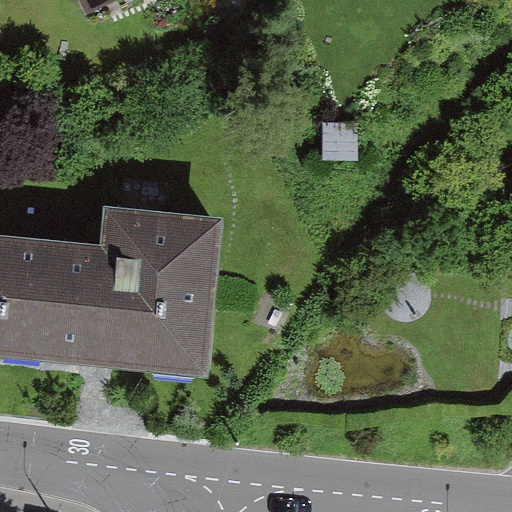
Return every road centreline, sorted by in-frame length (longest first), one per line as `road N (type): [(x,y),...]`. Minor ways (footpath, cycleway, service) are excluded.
road 1 (tertiary): [(233,484),(511,510)]
road 2 (tertiary): [(233,484),(0,456)]
